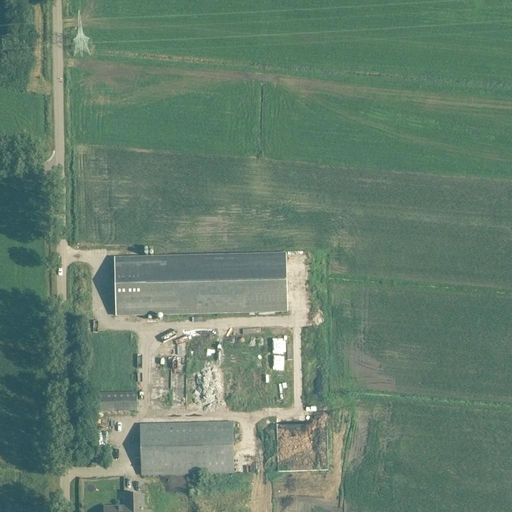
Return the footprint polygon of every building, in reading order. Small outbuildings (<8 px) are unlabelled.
[(287,312),(286,256),(115,260),(116,316),(287,312)] [(256,373),(125,376),(126,417),(257,414),(256,373)] [(302,436),(301,457),(321,457),(322,437),(302,436)] [(223,511),(222,446),(181,448),(182,511),(223,511)] [(142,511),(142,496),(125,497),(125,508),(105,509),(104,511),(142,511)]
